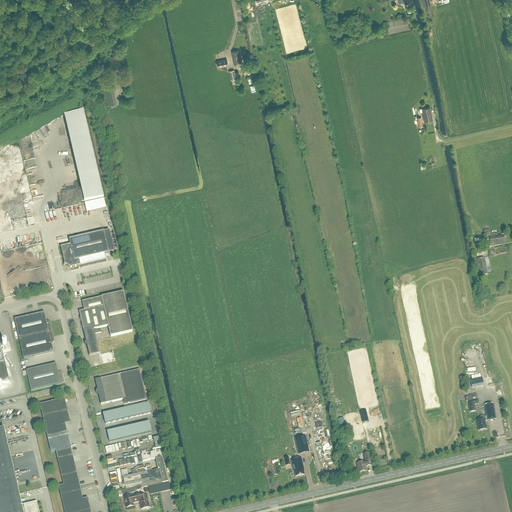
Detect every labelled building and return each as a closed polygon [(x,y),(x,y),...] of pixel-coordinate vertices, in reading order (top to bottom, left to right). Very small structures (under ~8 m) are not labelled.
[(242,63),(239,50),(231,52),(234,65),(242,63)] [(122,69),(118,54),(110,56),(114,70),(122,69)] [(216,61),(218,68),(228,65),(227,58),(216,61)] [(116,104),(114,95),(112,86),(106,87),(110,105),(116,104)] [(430,107),(421,108),(424,122),(432,120),(430,107)] [(100,202),(83,112),(63,116),(80,206),(100,202)] [(422,170),(433,167),(432,163),(431,163),(431,162),(430,163),(429,161),(424,163),(425,165),(421,166),(422,170)] [(70,246),(61,248),(65,265),(64,266),(65,266),(65,265),(70,268),(70,269),(71,269),(81,266),(79,261),(109,254),(104,232),(69,240),(70,246)] [(489,238),(490,246),(505,243),(503,236),(489,238)] [(480,272),(481,277),(487,275),(485,266),(486,266),(484,258),(476,260),(478,269),(479,272),(480,272)] [(96,330),(108,327),(111,338),(133,333),(124,293),(82,303),(84,311),(79,313),(80,318),(80,319),(80,321),(81,322),(86,343),(85,343),(85,344),(85,345),(85,346),(86,346),(87,346),(89,357),(100,354),(94,330),(95,332),(95,335),(101,333),(101,330),(97,331),(96,330)] [(28,361),(28,359),(53,353),(51,343),(54,342),(52,332),(53,332),(52,332),(50,322),(46,323),(44,313),(14,320),(24,360),(21,360),(21,363),(28,361)] [(0,343),(0,385),(9,384),(0,343)] [(56,365),(26,372),(31,391),(65,384),(65,383),(64,383),(62,374),(58,374),(56,365)] [(139,371),(120,375),(101,380),(95,381),(97,391),(96,393),(96,395),(98,396),(99,395),(101,405),(106,404),(123,400),(124,405),(146,399),(139,371)] [(472,377),(472,380),(470,381),(472,389),(483,386),(482,378),(480,379),(479,376),(472,377)] [(65,400),(40,405),(51,453),(56,451),(64,486),(59,487),(64,511),(90,511),(88,499),(83,500),(65,425),(70,424),(65,400)] [(468,402),(469,410),(470,413),(475,412),(475,409),(474,405),(478,404),(478,400),(468,402)] [(149,404),(103,415),(105,425),(151,414),(149,404)] [(477,421),(479,431),(486,430),(485,422),(487,421),(487,422),(496,420),(493,404),(484,406),(486,417),(484,417),(482,416),(480,416),(479,418),(480,420),(477,421)] [(149,423),(107,433),(109,443),(151,433),(149,423)] [(37,511),(35,504),(22,507),(4,429),(0,429),(0,511),(37,511)] [(295,439),(299,455),(309,453),(305,437),(295,439)] [(125,490),(133,488),(140,486),(141,489),(149,488),(150,495),(170,491),(163,459),(162,459),(160,451),(155,452),(141,455),(143,462),(157,459),(157,460),(156,460),(158,470),(123,478),(125,490)] [(366,467),(371,466),(369,453),(363,454),(364,461),(364,462),(356,464),(358,473),(366,472),(366,467)] [(304,472),(301,459),(291,461),(294,473),(294,472),(295,477),(304,475),(303,472),(304,472)] [(134,507),(133,504),(139,502),(141,510),(146,509),(146,510),(147,510),(149,510),(149,509),(150,508),(147,496),(142,497),(142,494),(123,498),(126,509),(134,507)]
